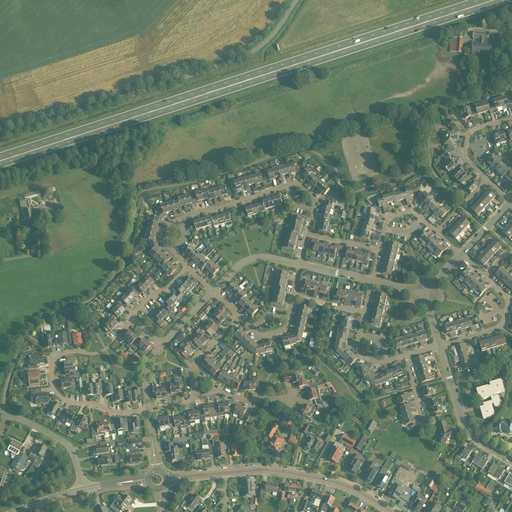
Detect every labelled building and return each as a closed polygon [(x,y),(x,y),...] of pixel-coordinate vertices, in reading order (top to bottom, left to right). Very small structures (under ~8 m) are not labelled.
[(479,38),(479,43),(473,43),(472,55),(491,56),(492,45),(484,44),(484,38),(485,38),(485,34),(474,33),(473,38),(479,38)] [(463,39),(451,38),(449,53),(462,54),(463,39)] [(505,98),(499,99),(501,108),(507,106),(508,110),(511,109),(510,102),(509,98),(507,99),(508,101),(506,102),(505,98)] [(494,106),(491,106),(493,114),(498,112),(502,110),(501,108),(499,99),(493,101),(494,106)] [(483,104),(481,105),(483,113),(489,111),(490,115),(493,114),(491,106),(488,107),(487,103),(487,102),(486,102),(483,103),(483,104)] [(476,111),(473,112),(475,120),(479,119),(477,115),(483,113),(481,105),(475,107),(476,111)] [(472,120),(472,121),(475,120),(473,112),(470,113),(469,108),(463,110),(464,115),(463,115),(463,116),(463,117),(464,119),(465,118),(465,119),(469,118),(470,121),(472,120)] [(453,131),(455,132),(459,133),(461,127),(458,127),(459,123),(458,123),(459,121),(454,119),(453,122),(450,121),(448,127),(452,128),(452,131),(453,131)] [(455,132),(453,131),(452,134),(447,133),(445,139),(455,141),(456,135),(455,135),(455,132)] [(495,132),(496,135),(493,136),(496,146),(501,144),(497,131),(495,132)] [(500,131),(497,131),(501,144),(506,142),(503,133),(501,134),(500,131)] [(455,141),(445,139),(444,145),(447,146),(446,149),(451,150),(452,147),(453,147),(455,141)] [(446,149),(445,152),(443,151),(441,157),(446,158),(445,162),(450,161),(452,153),(452,150),(451,150),(446,149)] [(490,157),(491,158),(487,163),(490,165),(489,166),(490,168),(501,157),(499,155),(496,158),(494,156),(493,156),(492,155),(490,157)] [(502,158),(501,157),(490,168),(491,169),(492,168),(495,170),(502,163),(500,161),(502,158)] [(444,168),(449,172),(451,169),(453,171),(455,170),(459,165),(456,162),(454,165),(450,161),(445,162),(447,164),(444,168)] [(502,163),(495,170),(498,173),(497,174),(498,175),(499,174),(506,167),(509,164),(507,162),(504,165),(502,163)] [(297,167),(295,168),(294,165),(288,166),(291,178),(292,178),(291,175),(296,174),(300,175),(302,169),(297,167)] [(459,165),(455,170),(457,172),(453,176),(457,180),(464,174),(460,170),(462,168),(459,165)] [(291,178),(288,166),(283,168),(285,176),(288,175),(289,179),(291,178)] [(506,167),(499,174),(502,177),(501,178),(502,179),(503,178),(510,171),(511,168),(511,167),(511,166),(508,169),(506,167)] [(307,169),(302,175),(305,178),(301,181),(303,183),(306,180),(312,173),(314,171),(310,167),(309,167),(307,169)] [(281,181),(278,170),(273,171),(275,180),(275,179),(278,178),(279,182),(281,181)] [(275,180),(273,171),(267,173),(269,178),(265,179),(267,185),(270,184),(270,181),(275,180)] [(511,173),(510,171),(503,178),(506,181),(505,181),(503,183),(505,185),(511,176),(511,173)] [(308,182),(306,185),(305,186),(307,188),(315,178),(311,175),(312,174),(312,173),(306,180),(308,182)] [(464,174),(457,180),(462,185),(466,180),(468,182),(472,178),(470,175),(468,177),(464,174)] [(260,175),(254,176),(257,185),(262,183),(263,186),(267,185),(265,179),(262,180),(260,175)] [(254,176),(249,178),(251,185),(254,185),(255,188),(258,188),(257,185),(254,176)] [(315,178),(307,188),(309,190),(312,186),(315,188),(316,188),(321,182),(320,182),(315,178)] [(472,178),(468,182),(467,184),(469,186),(466,189),(471,193),(477,186),(473,183),(475,181),(472,178)] [(244,179),(239,181),(241,188),(244,188),(245,192),(247,191),(244,179)] [(230,184),(231,189),(232,189),(234,195),(237,194),(236,191),(241,190),(241,188),(239,181),(230,184)] [(316,188),(318,190),(315,193),(317,194),(316,196),(325,186),(321,182),(316,188)] [(330,190),(325,186),(316,196),(317,197),(319,196),(322,194),(324,196),(330,190)] [(225,187),(219,189),(222,197),(225,196),(226,198),(231,196),(229,189),(226,190),(225,187)] [(495,197),(489,191),(485,187),(483,189),(487,193),(485,195),(492,201),(495,197)] [(406,190),(405,190),(405,191),(409,202),(411,201),(410,197),(413,196),(412,194),(417,192),(418,188),(411,190),(411,189),(407,190),(406,190)] [(222,197),(219,189),(213,190),(216,199),(219,198),(221,203),(223,202),(222,197)] [(41,196),(39,190),(23,194),(24,196),(25,200),(41,196)] [(211,204),(210,201),(207,190),(201,192),(203,201),(207,199),(209,204),(211,204)] [(207,190),(210,201),(213,200),(215,204),(217,204),(216,199),(213,190),(208,192),(207,190)] [(409,202),(405,191),(400,193),(402,201),(405,200),(406,203),(407,206),(410,205),(409,202)] [(193,198),(195,205),(201,203),(201,201),(203,201),(201,192),(195,194),(196,197),(193,198)] [(421,206),(424,202),(429,197),(425,192),(420,198),(422,200),(419,204),(421,206)] [(402,201),(400,193),(394,195),(398,209),(401,208),(399,202),(402,201)] [(479,193),(478,195),(488,205),(492,201),(485,195),(483,197),(479,193)] [(279,198),(275,198),(274,199),(277,207),(283,205),(281,199),(282,199),(280,194),(278,195),(279,198)] [(394,194),(388,196),(390,203),(393,202),(395,207),(396,206),(397,206),(394,195),(394,194)] [(189,195),(184,197),(187,206),(190,205),(190,206),(195,205),(193,198),(190,199),(189,195)] [(273,199),(270,200),(268,201),(271,209),(277,207),(274,199),(275,198),(274,195),(272,196),(273,199)] [(488,205),(478,195),(476,197),(480,200),(478,202),(485,209),(488,205)] [(390,203),(388,196),(382,197),(382,198),(387,214),(390,213),(389,208),(388,209),(387,204),(390,203)] [(184,197),(178,199),(181,207),(184,206),(185,211),(188,210),(187,206),(184,197)] [(266,198),(267,201),(262,202),(263,204),(265,211),(271,209),(268,201),(270,200),(269,197),(266,198)] [(429,197),(424,202),(426,205),(423,208),(425,210),(433,201),(434,201),(429,197)] [(374,205),(378,209),(379,210),(380,210),(380,207),(382,207),(383,210),(385,215),(387,214),(382,198),(377,200),(378,204),(374,205)] [(22,215),(25,215),(26,221),(32,219),(31,214),(32,213),(29,199),(19,202),(22,215)] [(181,207),(178,199),(178,201),(173,202),(176,211),(179,210),(180,215),(183,214),(181,207)] [(325,205),(321,204),(318,204),(318,206),(324,208),(332,210),(334,204),(336,204),(337,200),(332,199),(331,203),(326,202),(325,205)] [(437,205),(433,201),(425,210),(427,211),(429,209),(432,211),(437,205)] [(478,202),(476,204),(472,201),(471,203),(481,212),(485,209),(478,202)] [(173,202),(167,204),(170,212),(173,212),(174,216),(177,216),(176,211),(173,202)] [(252,204),(251,205),(254,216),(260,214),(256,203),(255,203),(256,206),(252,207),(252,204)] [(258,203),(256,203),(260,214),(266,213),(265,211),(263,204),(258,206),(258,203)] [(481,212),(471,203),(469,204),(473,208),(471,210),(477,216),(481,212)] [(162,209),(158,213),(164,219),(167,215),(166,214),(170,212),(167,204),(161,206),(162,209)] [(250,208),(247,209),(246,206),(244,207),(245,212),(246,211),(248,218),(254,216),(251,205),(249,205),(250,208)] [(365,214),(365,215),(378,218),(378,217),(379,215),(374,214),(375,210),(377,211),(378,209),(374,205),(373,210),(367,209),(366,214),(365,214)] [(431,218),(433,219),(434,218),(442,209),(438,205),(437,206),(437,205),(432,211),(434,213),(431,218)] [(443,209),(442,209),(434,218),(436,219),(439,216),(441,219),(448,211),(444,207),(443,209)] [(58,217),(57,216),(56,211),(46,215),(48,220),(54,217),(55,218),(58,217)] [(227,215),(224,216),(223,216),(226,224),(231,223),(230,216),(229,211),(226,212),(227,215)] [(151,216),(149,222),(158,224),(159,221),(161,222),(164,219),(158,213),(158,214),(156,212),(155,213),(157,215),(155,217),(151,216)] [(330,215),(316,212),(316,215),(322,216),(321,219),(329,221),(328,221),(330,215)] [(222,216),(218,217),(217,218),(220,226),(226,224),(223,216),(224,216),(223,213),(221,213),(222,216)] [(215,215),(216,218),(211,219),(213,226),(214,228),(220,226),(217,218),(218,217),(217,214),(215,215)] [(211,218),(206,219),(205,216),(203,217),(204,220),(205,219),(208,228),(213,226),(211,219),(211,218)] [(463,218),(461,220),(457,217),(456,219),(466,228),(469,225),(470,226),(471,225),(470,224),(463,218)] [(204,220),(200,221),(200,218),(197,218),(198,221),(199,221),(202,229),(208,228),(205,219),(204,220)] [(285,244),(284,249),(294,251),(295,246),(296,241),(298,235),(300,236),(300,235),(301,230),(302,225),(303,220),(294,218),(293,223),(291,228),(290,233),(288,233),(287,238),(285,244)] [(198,221),(195,222),(194,219),(192,220),(193,225),(194,224),(196,231),(202,229),(199,221),(198,221)] [(314,221),(314,224),(328,227),(329,221),(321,219),(321,220),(322,220),(321,223),(318,222),(314,221)] [(466,228),(456,219),(454,220),(458,224),(456,226),(464,233),(463,232),(466,228)] [(366,221),(364,227),(375,229),(376,229),(379,230),(380,227),(373,226),(373,223),(366,221)] [(149,222),(148,228),(162,231),(162,229),(158,228),(158,224),(149,222)] [(328,227),(314,224),(313,227),(320,228),(319,232),(329,234),(331,228),(328,227)] [(456,226),(454,228),(450,224),(449,226),(459,236),(462,232),(464,234),(464,233),(456,226)] [(459,236),(449,226),(447,228),(451,231),(449,233),(455,240),(456,240),(457,240),(456,239),(459,236)] [(148,228),(147,234),(156,236),(156,233),(161,234),(162,231),(148,228)] [(511,234),(506,229),(503,233),(509,239),(511,237),(511,234)] [(430,232),(427,234),(425,232),(418,240),(421,242),(421,243),(422,244),(431,233),(430,232)] [(431,233),(422,244),(422,245),(423,245),(426,247),(433,240),(431,238),(434,235),(431,233)] [(156,236),(147,234),(145,240),(149,241),(150,246),(157,244),(156,240),(155,240),(156,236)] [(313,239),(313,240),(310,240),(309,246),(311,246),(314,247),(313,251),(318,253),(320,245),(317,244),(318,240),(313,239)] [(435,242),(433,240),(426,247),(429,250),(429,251),(439,241),(437,239),(435,242)] [(439,241),(429,251),(430,252),(431,252),(434,254),(441,247),(439,246),(442,243),(439,241)] [(495,241),(491,245),(502,255),(503,253),(500,250),(502,248),(495,241)] [(323,246),(320,245),(318,253),(324,254),(326,242),(324,242),(323,246)] [(150,246),(152,252),(150,254),(154,259),(160,252),(157,250),(159,248),(157,244),(150,246)] [(334,259),(336,252),(339,253),(341,246),(335,244),(334,248),(331,247),(329,255),(329,258),(334,259)] [(491,245),(488,248),(495,255),(496,253),(500,256),(502,255),(491,245)] [(443,249),(441,247),(434,254),(438,258),(447,248),(445,246),(443,249)] [(191,247),(186,252),(186,251),(182,255),(184,257),(186,255),(189,257),(189,258),(195,252),(191,247)] [(346,247),(344,254),(343,259),(346,260),(347,261),(350,262),(351,261),(353,253),(350,252),(351,248),(349,248),(346,247)] [(399,250),(385,247),(384,250),(388,251),(388,253),(397,255),(398,251),(399,251),(399,250)] [(495,255),(488,248),(484,252),(494,262),(496,260),(493,257),(495,255)] [(356,253),(353,253),(351,261),(357,262),(359,250),(357,250),(356,253)] [(160,252),(154,259),(158,263),(164,256),(168,253),(166,251),(163,254),(160,252)] [(189,258),(189,257),(186,259),(188,261),(190,259),(193,261),(194,262),(200,256),(195,252),(189,258)] [(367,256),(364,255),(362,263),(362,266),(367,267),(368,266),(368,265),(371,253),(368,252),(367,256)] [(484,252),(480,256),(487,263),(489,261),(493,264),(494,262),(484,252)] [(164,256),(158,263),(163,267),(168,262),(172,257),(170,255),(167,259),(164,256)] [(194,262),(193,261),(190,263),(192,265),(194,263),(197,265),(198,266),(204,260),(200,256),(194,262)] [(487,263),(480,256),(477,260),(484,266),(487,270),(489,268),(486,265),(487,263)] [(396,261),(382,257),(382,260),(386,261),(385,263),(394,266),(395,262),(396,261)] [(198,266),(197,265),(195,268),(197,269),(199,267),(202,271),(204,269),(204,268),(208,264),(204,260),(198,266)] [(168,262),(163,267),(161,268),(166,273),(172,266),(176,263),(174,261),(170,264),(168,262)] [(210,262),(208,264),(204,268),(204,269),(207,272),(205,274),(207,275),(209,273),(208,273),(215,266),(210,262)] [(175,269),(172,266),(166,273),(170,277),(180,267),(178,265),(175,269)] [(219,271),(215,266),(208,273),(209,273),(212,276),(210,278),(211,280),(215,276),(214,275),(219,271)] [(394,271),(380,268),(379,271),(383,272),(383,274),(392,276),(393,273),(394,272),(394,271)] [(469,268),(466,271),(459,279),(463,282),(470,275),(468,273),(471,271),(469,268)] [(501,268),(495,275),(492,278),(493,280),(497,276),(499,278),(505,271),(501,268)] [(499,278),(501,280),(498,284),(499,285),(509,275),(505,271),(499,278)] [(285,290),(288,274),(279,272),(275,288),(277,288),(273,304),(283,306),(287,290),(285,290)] [(146,273),(144,275),(143,274),(140,278),(149,286),(151,285),(152,286),(153,284),(148,279),(150,277),(146,273)] [(472,277),(470,275),(463,282),(466,285),(466,286),(467,287),(477,276),(475,274),(472,277)] [(511,278),(509,275),(499,285),(501,287),(504,283),(506,285),(511,278)] [(477,276),(467,287),(468,287),(469,287),(471,290),(478,283),(476,281),(479,278),(477,276)] [(149,286),(140,278),(137,281),(147,291),(149,293),(150,291),(147,288),(149,286)] [(188,278),(184,283),(192,290),(194,288),(198,284),(193,279),(191,281),(188,278)] [(306,281),(306,282),(305,287),(302,286),(300,293),(306,294),(307,291),(309,291),(311,281),(308,280),(306,281)] [(133,284),(131,286),(135,290),(137,288),(143,293),(144,292),(145,293),(147,291),(137,281),(137,282),(136,282),(133,285),(133,284)] [(478,283),(471,290),(474,293),(475,294),(485,283),(483,282),(480,285),(478,283)] [(184,283),(180,287),(188,294),(190,296),(192,295),(190,292),(192,290),(184,283)] [(229,288),(228,287),(224,291),(226,293),(228,291),(231,293),(229,295),(230,296),(238,287),(233,283),(229,288)] [(485,283),(475,294),(476,295),(477,295),(479,297),(483,293),(485,295),(488,292),(486,290),(484,288),(487,285),(485,283)] [(317,293),(320,294),(322,286),(316,285),(313,298),(316,299),(317,293)] [(130,289),(127,293),(133,299),(135,297),(136,298),(138,296),(133,292),(135,290),(131,286),(129,288),(130,289)] [(322,298),(328,300),(329,292),(326,292),(328,287),(322,286),(320,294),(323,295),(322,298)] [(188,294),(180,287),(177,290),(180,293),(178,296),(182,300),(188,294)] [(242,292),(238,287),(230,296),(231,297),(233,295),(235,297),(233,299),(234,300),(242,292)] [(339,290),(338,295),(334,294),(333,301),(338,302),(339,299),(342,299),(344,291),(339,290)] [(350,301),(353,302),(355,294),(356,292),(355,292),(354,294),(350,293),(350,291),(347,304),(349,305),(350,301)] [(247,296),(242,292),(234,300),(235,301),(237,299),(241,302),(245,298),(247,296)] [(127,293),(123,296),(131,303),(133,305),(134,303),(132,301),(133,299),(127,293)] [(117,296),(115,298),(122,305),(123,303),(128,307),(131,303),(123,296),(121,294),(118,297),(117,296)] [(356,294),(355,294),(353,302),(356,303),(355,306),(361,308),(363,296),(356,294)] [(172,295),(169,299),(177,306),(182,300),(178,296),(175,298),(172,295)] [(115,303),(112,306),(122,315),(123,313),(122,313),(124,311),(120,307),(122,305),(115,298),(114,298),(117,301),(115,303)] [(245,298),(241,302),(239,304),(242,308),(240,310),(241,311),(249,302),(245,298)] [(387,301),(373,298),(372,301),(376,302),(376,304),(385,306),(386,303),(387,302),(387,301)] [(177,306),(169,299),(165,303),(168,306),(166,308),(168,310),(171,313),(174,309),(177,306)] [(215,308),(220,302),(216,299),(211,304),(215,308)] [(249,302),(241,311),(242,311),(244,309),(246,312),(244,314),(245,315),(253,306),(249,302)] [(297,311),(296,312),(308,315),(309,309),(303,307),(303,306),(298,305),(297,307),(300,308),(300,311),(297,311)] [(122,315),(112,306),(109,310),(111,312),(109,314),(114,319),(116,317),(117,318),(119,316),(120,317),(122,315)] [(227,316),(227,315),(224,312),(226,310),(222,306),(220,309),(217,313),(224,319),(223,318),(227,315),(227,316)] [(257,310),(253,306),(245,315),(246,315),(248,313),(251,316),(249,318),(250,319),(254,316),(253,315),(257,310)] [(384,312),(370,308),(370,311),(374,312),(373,315),(382,317),(383,313),(384,313),(384,312)] [(162,309),(158,313),(165,319),(167,321),(172,315),(175,319),(176,318),(171,313),(168,310),(165,312),(162,309)] [(295,317),(295,318),(306,321),(308,315),(296,312),(296,313),(299,314),(298,317),(295,317)] [(165,319),(158,313),(154,317),(158,320),(156,322),(161,327),(164,323),(162,321),(165,319)] [(224,319),(217,313),(214,316),(213,315),(211,318),(215,321),(217,319),(221,323),(220,322),(223,319),(224,319)] [(108,317),(105,320),(114,329),(116,328),(115,327),(117,325),(112,321),(114,319),(109,314),(107,316),(108,317)] [(346,318),(343,318),(344,317),(341,316),(340,323),(342,323),(356,326),(356,323),(354,323),(355,317),(347,315),(346,318)] [(471,317),(470,317),(470,318),(474,331),(477,330),(476,326),(478,325),(476,316),(472,317),(471,317)] [(469,318),(465,319),(468,329),(470,328),(471,332),(474,331),(470,318),(470,317),(469,317),(469,318)] [(294,322),(293,324),(305,326),(306,321),(295,318),(295,319),(297,320),(297,323),(294,322)] [(382,322),(368,319),(367,322),(371,323),(371,325),(380,327),(381,324),(382,323),(382,322)] [(460,320),(464,334),(467,333),(465,329),(468,329),(465,319),(462,321),(460,320)] [(114,329),(105,320),(99,326),(104,330),(103,330),(107,334),(110,332),(112,330),(113,331),(114,329)] [(216,324),(212,320),(206,326),(213,332),(214,333),(214,332),(217,329),(218,329),(214,326),(216,324)] [(458,322),(455,323),(458,332),(460,331),(461,335),(464,334),(460,320),(459,320),(458,322)] [(443,330),(445,334),(447,334),(447,335),(450,334),(451,338),(453,337),(450,324),(449,323),(448,324),(448,325),(444,326),(446,330),(443,330)] [(450,323),(449,323),(450,324),(453,337),(456,336),(455,332),(458,332),(455,323),(451,324),(450,323)] [(296,325),(295,329),(292,328),(292,329),(304,332),(305,326),(293,324),(293,325),(296,325)] [(201,326),(198,329),(199,330),(205,335),(206,333),(210,337),(211,337),(210,336),(213,332),(206,326),(204,329),(201,326)] [(238,330),(239,331),(234,336),(239,340),(245,334),(243,333),(241,330),(243,328),(241,327),(238,330)] [(198,334),(195,338),(201,344),(202,344),(202,345),(203,345),(202,344),(205,341),(206,342),(206,341),(202,338),(205,335),(199,330),(198,329),(196,332),(198,334)] [(304,332),(292,329),(292,331),(295,331),(293,336),(300,342),(301,338),(302,338),(304,332)] [(349,331),(341,329),(339,329),(338,334),(352,337),(353,334),(349,333),(349,331)] [(80,335),(74,336),(73,331),(69,332),(70,341),(73,341),(74,345),(81,344),(80,335)] [(245,334),(239,340),(243,344),(249,338),(248,337),(245,334),(247,332),(245,331),(243,333),(245,334)] [(420,332),(419,332),(420,333),(424,346),(426,345),(425,341),(428,340),(425,331),(421,332),(420,332)] [(47,336),(43,336),(45,348),(51,347),(50,340),(53,340),(52,332),(47,333),(47,336)] [(125,340),(127,342),(133,335),(129,332),(126,336),(124,334),(118,339),(122,343),(124,341),(125,340)] [(418,333),(414,334),(417,344),(420,343),(421,347),(424,346),(420,333),(419,332),(418,333)] [(504,336),(501,337),(499,332),(497,332),(502,346),(507,344),(504,336)] [(65,334),(55,335),(56,341),(59,341),(59,344),(66,343),(65,334)] [(288,334),(287,335),(290,346),(296,344),(296,343),(300,342),(293,336),(289,337),(288,334)] [(352,337),(338,334),(337,340),(348,342),(347,342),(347,339),(351,340),(352,337)] [(410,335),(409,335),(413,349),(416,348),(415,344),(417,344),(414,334),(411,335),(410,335)] [(131,347),(132,348),(135,344),(136,343),(134,342),(136,338),(133,335),(127,342),(129,343),(126,346),(129,350),(131,347)] [(249,338),(243,344),(247,348),(245,350),(246,351),(248,349),(247,349),(253,342),(252,341),(249,339),(251,336),(250,335),(248,337),(249,338)] [(287,338),(283,339),(282,336),(280,337),(281,342),(282,341),(284,348),(290,346),(287,335),(286,335),(287,338)] [(408,336),(404,338),(407,347),(409,346),(410,350),(413,349),(409,335),(408,335),(408,336)] [(490,335),(488,335),(492,349),(497,347),(494,339),(491,340),(490,335)] [(201,345),(202,345),(202,344),(201,344),(195,338),(192,341),(189,338),(187,341),(194,347),(195,345),(199,349),(200,349),(199,348),(201,345)] [(400,353),(403,352),(399,338),(398,338),(397,340),(394,341),(396,350),(399,349),(400,353)] [(400,338),(399,338),(403,352),(406,351),(404,347),(407,347),(404,338),(401,339),(400,338)] [(484,342),(481,343),(480,338),(478,338),(482,352),(487,350),(484,342)] [(136,343),(135,344),(141,349),(147,343),(143,339),(141,341),(139,340),(136,343)] [(254,339),(252,341),(253,342),(247,349),(248,349),(252,353),(253,352),(256,355),(257,346),(254,343),(256,341),(254,339)] [(268,343),(265,344),(264,344),(266,353),(272,351),(270,345),(271,344),(270,339),(267,340),(268,343)] [(185,345),(182,348),(189,355),(190,356),(193,352),(189,349),(191,346),(185,340),(183,343),(185,345)] [(348,342),(337,340),(335,348),(336,351),(346,347),(346,345),(347,345),(348,342)] [(257,346),(256,355),(260,354),(260,355),(264,353),(266,357),(267,357),(266,353),(264,344),(265,344),(264,341),(261,342),(262,345),(257,346)] [(147,350),(150,346),(147,343),(141,349),(138,352),(144,357),(148,352),(147,350)] [(464,344),(455,346),(451,348),(452,351),(456,349),(457,352),(466,350),(465,347),(465,348),(464,344)] [(346,347),(336,351),(336,353),(341,357),(339,360),(340,361),(349,351),(349,350),(347,348),(346,347)] [(189,355),(182,348),(179,352),(176,349),(174,352),(181,358),(182,356),(186,360),(187,359),(186,359),(189,355)] [(349,351),(340,361),(341,362),(344,360),(346,362),(356,352),(353,350),(351,353),(349,351)] [(457,352),(458,356),(454,357),(455,360),(467,356),(466,352),(467,352),(466,350),(457,352)] [(356,352),(346,362),(351,366),(357,359),(355,357),(358,354),(356,352)] [(33,365),(28,366),(29,370),(33,369),(33,365),(43,364),(43,357),(43,356),(42,356),(42,355),(32,356),(33,365)] [(427,355),(423,356),(414,358),(415,362),(415,363),(415,365),(424,362),(423,359),(427,357),(427,355)] [(203,367),(206,369),(214,360),(213,358),(211,360),(207,356),(202,360),(204,362),(201,366),(203,368),(203,367)] [(469,360),(467,356),(455,360),(456,362),(460,361),(461,365),(470,362),(469,360)] [(64,369),(74,368),(74,365),(77,364),(76,358),(69,359),(70,362),(64,363),(64,369)] [(207,372),(209,373),(213,369),(216,366),(213,364),(216,361),(214,360),(206,369),(205,370),(207,372)] [(424,362),(415,365),(416,367),(417,367),(418,371),(430,367),(429,364),(425,365),(424,362)] [(461,365),(462,368),(458,369),(459,372),(471,368),(470,365),(470,364),(470,362),(461,365)] [(367,363),(365,366),(363,365),(357,371),(361,375),(370,365),(367,363)] [(397,364),(394,365),(398,378),(398,377),(402,376),(403,378),(407,377),(403,365),(400,366),(400,367),(398,368),(397,364)] [(370,365),(361,375),(360,376),(363,378),(361,380),(362,381),(371,371),(370,372),(368,371),(372,367),(370,365)] [(213,369),(209,373),(211,375),(211,374),(214,376),(216,373),(218,375),(221,372),(219,371),(220,370),(216,366),(213,369)] [(431,369),(430,367),(418,371),(419,374),(418,375),(419,377),(428,374),(427,371),(431,369)] [(75,372),(74,368),(64,369),(65,376),(71,375),(72,378),(74,378),(78,377),(78,371),(75,372)] [(387,368),(384,369),(388,383),(388,381),(392,380),(393,383),(390,371),(388,371),(387,368)] [(380,373),(383,384),(388,383),(384,369),(381,369),(383,374),(381,375),(380,373)] [(221,382),(223,383),(224,382),(227,375),(228,373),(223,370),(222,372),(221,372),(218,375),(220,376),(218,381),(221,382)] [(371,371),(362,381),(363,382),(365,380),(370,385),(373,386),(375,376),(373,374),(373,373),(371,371)] [(39,372),(28,373),(30,387),(39,386),(37,375),(40,375),(39,372)] [(230,376),(227,375),(224,382),(223,383),(225,384),(225,383),(228,385),(233,375),(234,374),(232,373),(230,376)] [(375,376),(373,386),(375,386),(383,384),(380,373),(377,374),(378,375),(375,376)] [(230,387),(232,388),(237,380),(238,377),(236,375),(234,374),(233,375),(228,385),(231,386),(230,387)] [(292,375),(286,376),(284,377),(285,383),(292,381),(293,384),(295,384),(297,383),(301,382),(300,377),(299,377),(298,374),(292,375)] [(428,374),(419,377),(420,379),(422,383),(434,379),(433,376),(429,377),(428,374)] [(252,378),(253,382),(250,382),(250,392),(253,392),(253,390),(256,390),(255,386),(258,385),(258,377),(252,378)] [(74,378),(72,378),(67,378),(67,381),(61,382),(61,388),(62,388),(63,389),(65,389),(66,388),(72,387),(71,383),(74,383),(74,378)] [(183,388),(182,383),(182,380),(174,381),(175,385),(176,393),(181,393),(180,389),(183,388)] [(237,380),(232,388),(234,389),(235,388),(238,390),(239,387),(242,388),(242,384),(241,383),(242,382),(237,380)] [(95,382),(92,382),(92,385),(93,396),(100,395),(100,394),(99,388),(102,388),(101,383),(101,381),(95,382)] [(104,382),(101,383),(102,388),(102,390),(105,390),(106,396),(112,395),(112,389),(111,381),(104,382)] [(297,383),(295,384),(296,386),(298,385),(299,388),(304,387),(305,389),(310,388),(309,383),(307,384),(306,381),(301,382),(297,383)] [(487,387),(482,388),(477,390),(480,401),(491,398),(492,402),(481,405),(482,408),(480,408),(484,419),(495,416),(491,405),(494,405),(495,408),(500,409),(502,402),(503,398),(498,397),(498,396),(494,397),(494,395),(504,392),(501,381),(490,384),(490,386),(488,387),(487,387)] [(244,383),(242,384),(242,388),(244,387),(245,391),(248,391),(248,392),(250,392),(250,382),(244,383)] [(93,396),(92,385),(89,386),(88,383),(82,383),(83,386),(83,388),(83,390),(86,390),(87,396),(93,396)] [(170,384),(167,385),(168,390),(171,390),(171,394),(176,393),(175,385),(170,385),(170,384)] [(161,399),(160,387),(156,388),(155,386),(152,387),(153,396),(156,396),(157,400),(161,399)] [(311,388),(312,390),(307,392),(307,395),(305,395),(306,397),(317,394),(316,394),(316,392),(319,391),(317,386),(311,388)] [(117,388),(112,389),(112,395),(115,395),(116,402),(122,401),(122,398),(121,391),(118,391),(117,388)] [(125,389),(124,390),(121,391),(122,398),(125,397),(126,404),(132,403),(131,393),(130,389),(129,388),(127,388),(126,388),(125,389)] [(131,393),(132,403),(138,402),(137,396),(140,395),(140,388),(134,389),(134,392),(131,393)] [(423,400),(431,398),(430,396),(433,395),(431,389),(423,391),(424,395),(422,395),(423,400)] [(47,403),(45,393),(31,395),(31,402),(36,401),(36,405),(47,403)] [(317,394),(306,397),(306,399),(308,399),(309,401),(314,400),(315,403),(321,401),(319,393),(316,394),(317,394)] [(410,402),(408,402),(407,399),(409,398),(407,393),(400,395),(401,398),(398,399),(399,405),(403,404),(403,405),(410,403),(410,402)] [(431,399),(431,398),(423,400),(424,401),(426,400),(427,406),(429,405),(430,407),(438,404),(437,400),(434,401),(433,398),(431,399)] [(47,412),(48,413),(47,416),(50,418),(52,415),(55,416),(55,415),(58,417),(57,419),(58,420),(62,412),(58,409),(60,406),(54,403),(52,406),(51,405),(47,412)] [(403,405),(403,407),(400,408),(402,414),(411,411),(410,408),(411,407),(410,403),(403,405)] [(228,404),(223,405),(225,416),(229,415),(229,416),(231,416),(232,413),(233,407),(229,407),(228,404)] [(439,406),(438,404),(430,407),(430,409),(432,408),(433,412),(431,412),(433,418),(440,416),(439,413),(442,412),(441,406),(439,406)] [(219,408),(216,409),(217,417),(225,416),(223,405),(218,405),(219,408)] [(216,409),(213,409),(213,406),(208,407),(210,418),(217,417),(216,409)] [(233,407),(232,413),(238,416),(242,408),(237,406),(236,408),(233,407)] [(301,407),(300,409),(310,414),(312,415),(316,408),(310,406),(309,408),(304,406),(303,408),(301,407)] [(203,407),(204,414),(202,414),(203,423),(205,423),(205,419),(210,418),(208,407),(203,407)] [(247,423),(248,421),(244,419),(246,414),(245,413),(246,410),(242,408),(238,416),(240,417),(239,419),(247,423)] [(299,411),(301,412),(299,415),(305,417),(304,419),(311,423),(312,421),(310,420),(312,415),(310,414),(300,409),(299,411)] [(65,417),(62,415),(59,421),(66,424),(67,421),(71,422),(74,415),(73,414),(73,412),(68,410),(65,417)] [(416,410),(411,411),(402,414),(404,420),(412,417),(411,414),(416,412),(416,410)] [(199,412),(194,412),(195,421),(202,420),(203,423),(202,414),(199,415),(199,412)] [(71,427),(77,429),(78,426),(84,429),(86,429),(88,426),(85,424),(87,419),(85,418),(86,417),(83,415),(82,416),(81,416),(80,416),(77,423),(74,421),(71,427)] [(354,416),(351,421),(361,427),(364,422),(354,416)] [(172,422),(169,422),(169,417),(164,418),(165,429),(173,428),(172,422)] [(281,422),(283,423),(281,428),(287,431),(293,420),(287,417),(286,419),(284,418),(281,422)] [(412,417),(404,420),(406,425),(409,424),(410,427),(417,425),(415,420),(414,420),(412,417)] [(160,424),(157,424),(158,430),(165,429),(164,418),(159,419),(160,424)] [(175,422),(172,422),(173,428),(180,427),(179,418),(174,419),(175,422)] [(184,418),(179,418),(180,427),(181,430),(188,429),(188,426),(187,420),(185,421),(184,418)] [(136,432),(136,429),(139,428),(138,419),(132,419),(133,426),(129,426),(130,433),(136,432)] [(127,424),(123,424),(122,420),(116,421),(117,433),(128,431),(127,424)] [(371,420),(366,429),(372,432),(377,423),(371,420)] [(507,425),(502,422),(501,421),(500,422),(498,422),(497,423),(494,429),(500,433),(501,431),(505,433),(505,432),(507,434),(509,434),(511,434),(511,433),(511,421),(508,420),(507,425)] [(447,429),(445,422),(438,425),(441,435),(438,441),(445,444),(448,439),(452,438),(450,430),(447,431),(447,429)] [(104,436),(103,433),(102,424),(101,424),(101,423),(96,423),(96,429),(94,429),(95,434),(92,434),(92,437),(95,437),(95,435),(97,435),(97,436),(104,436)] [(109,423),(102,424),(103,433),(104,433),(105,434),(108,433),(109,435),(115,435),(115,431),(112,432),(111,425),(109,426),(109,423)] [(277,453),(279,448),(280,449),(284,441),(274,435),(278,427),(273,424),(267,437),(272,439),(269,443),(271,444),(268,448),(277,453)] [(306,435),(311,427),(306,424),(302,433),(306,435)] [(347,433),(345,435),(341,443),(347,446),(345,449),(347,450),(347,451),(350,453),(357,441),(355,439),(356,438),(347,433)] [(367,439),(361,435),(354,448),(360,451),(367,439)] [(291,436),(288,442),(296,445),(298,441),(293,439),(294,437),(291,436)] [(310,451),(311,449),(315,442),(316,441),(318,437),(317,438),(314,436),(312,441),(308,439),(307,441),(308,442),(304,448),(305,448),(305,449),(305,450),(307,451),(309,451),(309,450),(310,451)] [(132,450),(132,453),(134,453),(137,453),(137,450),(142,449),(140,439),(128,441),(129,450),(130,451),(132,450)] [(6,451),(16,456),(18,452),(19,452),(22,446),(12,440),(6,451)] [(321,447),(323,445),(316,441),(315,442),(311,449),(317,453),(321,447)] [(164,444),(165,453),(170,452),(170,458),(168,460),(173,464),(174,462),(183,460),(183,459),(180,460),(179,453),(181,453),(179,442),(173,443),(173,442),(164,444)] [(218,442),(213,442),(213,447),(216,447),(217,454),(218,458),(226,457),(224,444),(218,445),(218,442)] [(109,448),(107,449),(106,443),(101,444),(101,447),(96,448),(96,454),(107,452),(109,452),(109,448)] [(332,461),(340,446),(336,444),(334,448),(327,459),(332,461)] [(27,458),(34,462),(36,459),(38,455),(43,447),(39,445),(34,453),(36,454),(34,457),(29,455),(28,457),(19,452),(18,452),(16,456),(10,467),(19,472),(27,458)] [(203,451),(196,452),(195,445),(192,446),(193,455),(196,454),(197,461),(201,460),(201,461),(204,461),(203,451)] [(209,450),(203,451),(204,461),(207,460),(206,460),(210,459),(210,453),(212,452),(212,445),(208,446),(209,450)] [(345,449),(340,446),(332,461),(336,464),(343,452),(345,449)] [(36,459),(34,462),(32,466),(37,469),(40,464),(38,462),(41,457),(42,457),(47,449),(43,447),(38,455),(36,459)] [(466,447),(462,454),(460,452),(455,459),(460,462),(463,458),(466,460),(472,451),(466,447)] [(141,463),(141,455),(134,456),(134,453),(132,453),(126,454),(126,458),(129,458),(130,465),(138,464),(138,463),(141,463)] [(405,468),(401,477),(407,480),(414,463),(393,454),(391,458),(398,460),(396,464),(405,468)] [(477,454),(473,461),(470,459),(466,466),(467,466),(471,469),(473,465),(477,467),(483,457),(477,454)] [(107,461),(111,461),(110,455),(103,456),(103,459),(97,460),(98,466),(107,465),(107,461)] [(348,465),(351,467),(348,471),(355,475),(359,469),(360,469),(362,465),(358,462),(360,459),(354,455),(348,465)] [(488,461),(483,457),(477,467),(481,470),(480,473),(483,475),(487,469),(484,468),(488,461)] [(365,482),(369,484),(370,483),(371,484),(376,474),(372,471),(375,465),(371,463),(365,472),(368,474),(364,480),(366,481),(365,482)] [(487,469),(483,475),(487,477),(489,474),(493,477),(499,467),(493,464),(489,471),(487,469)] [(0,486),(7,489),(16,476),(0,467),(0,486)] [(499,467),(493,477),(498,480),(496,483),(500,485),(503,479),(501,478),(505,471),(499,467)] [(376,480),(379,481),(376,487),(382,490),(383,490),(384,490),(386,486),(385,486),(388,480),(384,477),(387,471),(383,469),(376,480)] [(424,485),(431,489),(439,476),(432,471),(424,485)] [(506,481),(503,479),(500,485),(503,487),(505,484),(509,487),(511,482),(511,475),(510,474),(506,481)] [(36,481),(31,477),(28,480),(25,478),(24,480),(32,487),(36,481)] [(412,478),(409,483),(414,485),(412,489),(418,493),(420,488),(418,488),(420,485),(414,482),(415,480),(412,478)] [(244,497),(255,496),(253,479),(242,481),(244,497)] [(392,483),(395,484),(388,495),(398,501),(404,490),(398,486),(400,483),(394,479),(392,483)] [(270,492),(277,493),(279,485),(267,483),(265,491),(261,491),(260,496),(266,497),(266,493),(269,493),(270,492)] [(291,500),(293,486),(286,485),(285,492),(289,493),(288,499),(291,500)] [(300,487),(293,486),(291,500),(294,500),(295,494),(299,494),(300,487)] [(314,498),(313,500),(311,500),(307,510),(311,511),(312,509),(316,499),(318,492),(313,490),(311,497),(314,498)] [(324,494),(318,492),(316,499),(312,509),(311,511),(312,511),(317,511),(319,508),(319,507),(321,501),(324,494)] [(418,494),(416,498),(413,503),(416,504),(413,510),(413,511),(414,511),(418,511),(423,505),(424,503),(427,500),(418,494)] [(119,496),(113,503),(116,505),(115,506),(116,506),(119,509),(127,498),(123,495),(121,498),(119,496)] [(187,509),(189,507),(191,503),(192,504),(192,503),(193,503),(197,497),(194,495),(183,509),(186,511),(187,509)] [(201,500),(197,497),(193,503),(192,503),(192,504),(191,503),(189,507),(194,510),(201,500)] [(327,511),(329,509),(330,510),(334,499),(328,497),(326,501),(324,504),(325,504),(324,507),(322,506),(320,511),(322,511),(327,511)] [(487,497),(483,504),(488,507),(492,499),(487,497)] [(127,498),(119,509),(123,511),(128,505),(128,506),(129,504),(131,501),(127,498)] [(348,508),(347,511),(348,511),(356,511),(358,508),(351,503),(348,508)] [(438,511),(441,508),(433,503),(428,511),(438,511)] [(457,511),(463,511),(466,508),(457,503),(453,509),(457,511)]
